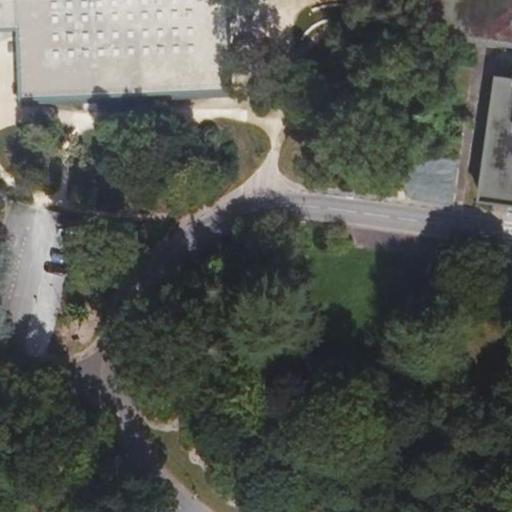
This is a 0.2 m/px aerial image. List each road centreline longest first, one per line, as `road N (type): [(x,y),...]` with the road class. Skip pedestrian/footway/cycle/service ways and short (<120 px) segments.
road 1 (unclassified): [(511,236),(334,211),(251,210),(160,259),(133,294),(113,343),(108,395)]
road 2 (unclassified): [(108,395),(117,441),(135,476),(182,511)]
